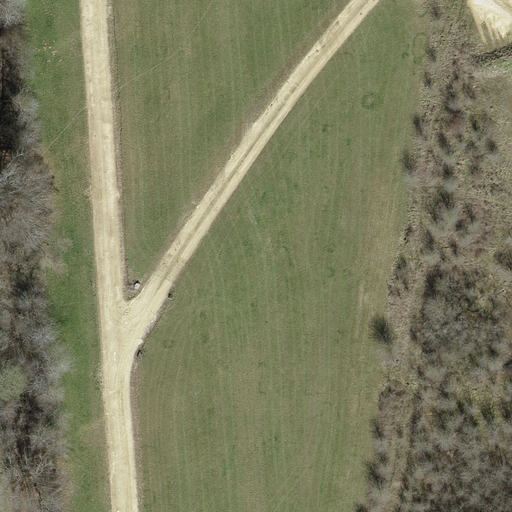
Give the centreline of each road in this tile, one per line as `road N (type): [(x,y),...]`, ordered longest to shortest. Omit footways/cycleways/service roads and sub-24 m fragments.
road 1 (track): [(91,0),(125,511)]
road 2 (track): [(115,351),(308,64),(367,0)]
road 3 (track): [(386,511),(408,394)]
